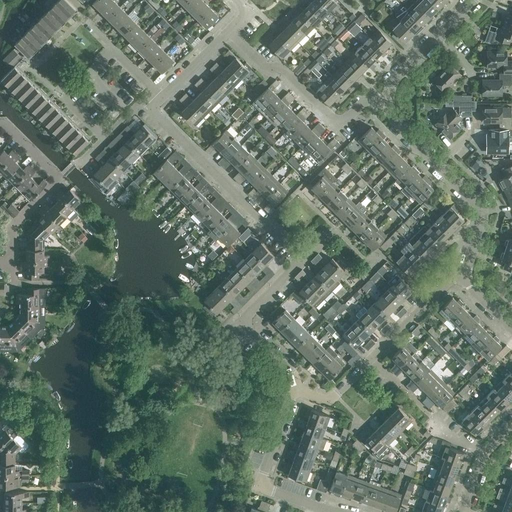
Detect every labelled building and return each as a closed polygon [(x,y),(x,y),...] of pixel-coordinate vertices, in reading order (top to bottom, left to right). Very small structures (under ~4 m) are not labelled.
[(17,63),(20,60),(26,54),(30,58),(78,10),(67,0),(58,0),(15,43),(17,46),(3,60),(12,68),(2,79),(77,154),(92,139),(17,63)] [(101,11),(112,0),(96,0),(93,3),(101,11)] [(109,19),(120,7),(113,0),(112,0),(101,11),(109,19)] [(191,12),(203,1),(202,0),(188,0),(184,5),(191,12)] [(323,19),(330,11),(319,0),(312,0),(313,1),(309,5),(323,19)] [(319,0),(330,11),(338,3),(335,0),(319,0)] [(430,17),(438,9),(429,0),(417,0),(415,2),(418,5),(430,17)] [(429,0),(438,9),(446,1),(445,0),(429,0)] [(157,1),(153,5),(160,13),(164,9),(157,1)] [(199,20),(211,8),(203,1),(191,12),(199,20)] [(410,13),(422,25),(427,20),(429,23),(433,19),(430,17),(418,5),(415,2),(407,10),(410,13)] [(323,19),(309,5),(305,10),(302,7),(298,10),(315,26),(323,19)] [(410,13),(407,10),(403,6),(395,15),(401,21),(402,21),(414,33),(417,30),(419,32),(424,27),(422,25),(410,13)] [(120,7),(109,19),(116,26),(128,15),(120,7)] [(211,8),(199,20),(207,28),(219,16),(211,8)] [(315,26),(298,10),(295,13),(298,16),(294,21),(307,34),(315,26)] [(128,15),(116,26),(124,34),(136,22),(128,15)] [(358,25),(363,20),(359,16),(355,21),(358,25)] [(307,34),(294,21),(289,25),(286,22),(283,26),(299,42),(307,34)] [(355,36),(362,29),(357,24),(355,21),(354,21),(347,29),(355,36)] [(414,33),(402,21),(393,29),(406,41),(414,33)] [(132,42),(143,30),(136,22),(124,34),(132,42)] [(346,27),(341,22),(333,30),(338,35),(346,27)] [(511,25),(504,23),(502,29),(497,27),(495,32),(489,30),(485,42),(491,44),(503,44),(503,42),(509,44),(511,38),(511,25)] [(299,42),(283,26),(280,29),(283,32),(278,36),(292,50),(299,42)] [(379,29),(371,37),(384,50),(392,42),(379,29)] [(147,34),(143,30),(132,42),(139,49),(151,37),(154,34),(151,30),(147,34)] [(292,50),(278,36),(274,40),(271,38),(267,41),(284,58),(292,50)] [(151,37),(139,49),(147,57),(159,45),(151,37)] [(330,43),(327,39),(324,37),(317,44),(323,50),(330,43)] [(387,53),(384,50),(371,37),(363,45),(376,58),(381,54),(383,56),(387,53)] [(159,45),(147,57),(154,64),(166,53),(159,45)] [(355,52),(369,66),(372,69),(375,65),(372,62),(376,58),(363,45),(355,52)] [(228,65),(241,79),(252,68),(246,62),(244,65),(229,50),(226,54),(233,61),(228,65)] [(504,73),(511,73),(511,60),(507,61),(507,51),(488,51),(488,66),(504,66),(504,73)] [(348,60),(361,73),(369,66),(355,52),(348,60)] [(166,53),(154,64),(162,72),(174,61),(166,53)] [(353,81),(361,73),(348,60),(340,68),(353,81)] [(307,65),(304,63),(302,61),(293,70),(298,75),(307,65)] [(312,71),(317,66),(313,62),(308,67),(312,71)] [(217,63),(213,66),(234,86),(241,79),(228,65),(224,70),(217,63)] [(445,91),(461,75),(451,64),(434,80),(445,91)] [(234,86),(213,66),(210,69),(217,76),(213,81),(226,94),(234,86)] [(353,81),(340,68),(332,75),(346,89),(353,81)] [(338,97),(346,89),(332,75),(328,71),(325,74),(329,79),(324,83),(338,97)] [(511,85),(511,73),(504,73),(500,73),(500,80),(483,80),(483,95),(502,95),(502,85),(511,85)] [(226,94),(213,81),(209,85),(201,78),(198,81),(219,102),(226,94)] [(268,84),(264,79),(257,86),(261,91),(268,84)] [(261,110),(277,95),(272,90),(279,83),(276,80),(269,87),(253,102),(261,110)] [(198,96),(211,109),(219,102),(198,81),(195,84),(202,92),(198,96)] [(340,99),(338,97),(324,83),(316,91),(330,104),(335,100),(337,102),(340,99)] [(277,95),(261,110),(269,118),(271,116),(292,95),(288,92),(284,97),(281,99),(277,95)] [(186,93),(183,96),(203,117),(211,109),(198,96),(193,100),(186,93)] [(271,116),(269,118),(277,126),(279,123),(292,110),(288,106),(295,99),(292,95),(271,116)] [(203,117),(183,96),(180,100),(187,107),(182,112),(195,125),(203,117)] [(300,118),(307,111),(304,107),(297,115),(292,110),(279,123),(286,131),(300,118)] [(500,129),(505,129),(511,129),(511,117),(502,117),(502,107),(483,107),(483,122),(500,122),(500,129)] [(462,117),(453,108),(448,114),(447,113),(436,124),(450,138),(461,127),(456,123),(462,117)] [(300,118),(286,131),(284,134),(291,141),(294,139),(298,134),(307,125),(303,121),(306,118),(310,114),(307,111),(300,118)] [(225,118),(222,121),(227,126),(231,122),(226,117),(225,118)] [(249,123),(244,127),(247,131),(252,126),(249,123)] [(302,146),(322,126),(319,123),(312,130),(307,125),(294,139),(302,146)] [(135,133),(148,146),(156,137),(144,125),(135,133)] [(262,125),(257,131),(264,138),(265,137),(269,133),(262,125)] [(307,157),(323,141),(319,137),(321,134),(326,129),(322,126),(302,146),(299,149),(307,157)] [(366,148),(380,135),(382,132),(379,129),(376,131),(372,127),(358,140),(366,148)] [(511,128),(511,129),(505,129),(500,129),(491,129),(491,135),(488,135),(488,152),(508,152),(508,136),(511,135),(511,128)] [(221,151),(234,137),(226,129),(206,150),(209,153),(217,146),(221,151)] [(383,138),(386,136),(382,132),(380,135),(366,148),(374,156),(387,142),(383,138)] [(127,141),(140,154),(148,146),(135,133),(127,141)] [(269,133),(265,137),(272,145),(277,140),(269,133)] [(222,166),(242,145),(234,137),(221,151),(226,155),(218,162),(222,166)] [(323,141),(307,157),(315,165),(317,162),(320,165),(324,161),(321,158),(324,155),(327,158),(341,144),(334,138),(327,145),(323,141)] [(132,162),(140,154),(127,141),(119,149),(132,162)] [(387,142),(374,156),(382,164),(398,148),(394,144),(392,147),(387,142)] [(236,166),(250,153),(242,145),(222,166),(225,169),(229,164),(232,162),(236,166)] [(162,160),(172,151),(167,147),(158,156),(162,160)] [(389,171),(403,158),(398,153),(401,151),(398,148),(382,164),(389,171)] [(0,169),(17,153),(13,149),(8,154),(4,150),(1,153),(0,154),(0,169)] [(132,162),(119,149),(111,158),(124,170),(132,162)] [(349,153),(344,149),(340,153),(344,157),(349,153)] [(0,169),(8,177),(20,165),(16,161),(21,156),(17,153),(0,169)] [(250,153),(236,166),(241,170),(234,178),(237,181),(257,160),(250,153)] [(116,178),(124,170),(111,158),(107,162),(99,154),(95,158),(103,166),(116,178)] [(397,179),(410,166),(403,158),(389,171),(397,179)] [(163,180),(175,167),(167,159),(155,172),(163,180)] [(505,191),(511,187),(511,159),(503,159),(507,167),(505,169),(508,175),(499,180),(505,191)] [(252,181),(265,168),(257,160),(237,181),(240,184),(247,177),(252,181)] [(20,165),(8,177),(15,185),(32,168),(29,164),(24,169),(20,165)] [(296,168),(307,178),(310,174),(300,164),(296,168)] [(403,188),(418,173),(420,172),(412,164),(410,166),(397,179),(395,181),(403,188)] [(116,178),(103,166),(95,174),(91,179),(100,188),(104,184),(107,187),(116,178)] [(349,166),(344,171),(347,174),(352,169),(349,166)] [(171,188),(184,176),(175,167),(163,180),(171,188)] [(316,192),(314,195),(317,198),(320,195),(333,182),(337,178),(325,167),(311,182),(314,185),(312,187),(316,192)] [(23,193),(35,180),(31,177),(36,172),(32,168),(15,185),(23,193)] [(265,168),(252,181),(259,189),(273,176),(265,168)] [(138,185),(146,177),(142,173),(134,181),(138,185)] [(423,178),(418,173),(403,188),(401,190),(409,198),(413,194),(428,178),(425,175),(423,178)] [(179,196),(192,184),(184,176),(171,188),(179,196)] [(267,197),(280,183),(273,176),(259,189),(257,191),(252,196),(256,199),(263,192),(267,197)] [(428,178),(413,194),(420,202),(434,189),(429,184),(432,182),(428,178)] [(35,180),(23,193),(31,201),(37,194),(38,194),(40,192),(39,192),(48,183),(44,179),(39,184),(35,180)] [(134,180),(126,188),(132,194),(140,186),(134,180)] [(327,203),(341,190),(333,182),(320,195),(327,203)] [(288,191),(280,183),(267,197),(271,201),(264,208),(268,212),(288,191)] [(187,204),(200,192),(192,184),(179,196),(187,204)] [(58,192),(75,209),(83,201),(70,189),(66,193),(61,188),(58,192)] [(252,196),(257,191),(254,188),(249,193),(252,196)] [(387,189),(382,195),(386,200),(392,194),(387,189)] [(335,211),(348,197),(341,190),(327,203),(335,211)] [(79,214),(75,209),(58,192),(54,196),(59,201),(55,205),(67,217),(71,221),(79,214)] [(200,192),(187,204),(195,212),(208,200),(200,192)] [(380,196),(375,201),(378,204),(383,200),(380,196)] [(343,218),(356,205),(348,197),(335,211),(343,218)] [(393,198),(389,202),(395,208),(399,204),(393,198)] [(429,199),(424,203),(430,208),(434,204),(429,199)] [(203,220),(216,208),(208,200),(195,212),(203,220)] [(359,201),(356,205),(343,218),(350,226),(364,213),(367,209),(359,201)] [(461,210),(454,203),(443,214),(459,230),(462,227),(460,224),(465,219),(458,213),(461,210)] [(12,204),(9,206),(6,210),(14,217),(20,212),(12,204)] [(67,217),(55,205),(51,209),(46,204),(42,207),(59,224),(67,217)] [(409,213),(402,206),(397,210),(405,217),(409,213)] [(59,224),(42,207),(39,211),(44,216),(39,220),(43,223),(52,232),(59,224)] [(200,224),(208,232),(224,216),(216,208),(203,220),(200,224)] [(358,233),(371,220),(364,213),(350,226),(358,233)] [(456,233),(459,230),(443,214),(435,222),(449,235),(453,231),(456,233)] [(216,240),(219,237),(232,224),(224,216),(208,232),(216,240)] [(409,226),(413,222),(409,218),(405,222),(409,226)] [(371,220),(358,233),(362,237),(359,240),(363,244),(365,241),(379,228),(371,220)] [(449,235),(435,222),(428,229),(444,245),(447,242),(444,239),(449,235)] [(30,249),(44,249),(44,239),(52,232),(43,223),(32,234),(32,243),(30,243),(30,249)] [(232,224),(219,237),(228,245),(240,232),(232,224)] [(93,233),(96,230),(92,225),(88,228),(93,233)] [(401,234),(406,230),(401,225),(397,230),(401,234)] [(417,234),(420,237),(434,250),(438,246),(440,249),(444,245),(428,229),(424,226),(417,234)] [(243,241),(252,233),(253,232),(248,228),(239,237),(243,241)] [(387,236),(379,228),(365,241),(373,249),(387,236)] [(398,237),(393,233),(381,245),(385,250),(398,237)] [(426,258),(434,250),(420,237),(417,234),(409,241),(412,245),(426,258)] [(426,258),(412,245),(409,241),(401,249),(405,252),(418,266),(426,258)] [(253,251),(266,264),(274,255),(262,243),(253,251)] [(27,260),(51,260),(51,255),(44,255),(44,249),(30,249),(27,249),(27,260)] [(511,251),(506,249),(502,260),(506,261),(504,267),(511,269),(511,251)] [(245,259),(258,272),(266,264),(253,251),(245,259)] [(418,266),(405,252),(397,260),(410,274),(418,266)] [(333,258),(324,267),(337,279),(345,271),(333,258)] [(250,280),(258,272),(245,259),(237,267),(250,280)] [(51,260),(27,260),(27,271),(26,271),(26,278),(39,278),(39,271),(44,271),(44,265),(51,265),(51,260)] [(229,275),(242,288),(250,280),(237,267),(229,275)] [(332,291),(340,283),(337,279),(324,267),(316,275),(332,291)] [(364,279),(369,274),(364,269),(359,275),(364,279)] [(264,285),(271,278),(267,274),(260,281),(264,285)] [(392,286),(405,298),(413,290),(397,274),(388,282),(392,286)] [(234,296),(242,288),(229,275),(221,284),(234,296)] [(332,291),(316,275),(308,283),(324,299),(332,291)] [(369,279),(362,287),(366,292),(374,284),(373,283),(369,279)] [(324,299),(308,283),(300,291),(316,307),(324,299)] [(234,296),(221,284),(213,292),(226,304),(234,296)] [(397,306),(405,298),(392,286),(384,294),(397,306)] [(21,305),(41,305),(41,288),(28,288),(28,294),(17,294),(17,299),(15,299),(15,303),(21,303),(21,305)] [(248,301),(255,294),(251,290),(244,297),(248,301)] [(300,303),(305,299),(295,290),(291,294),(300,303)] [(226,304),(213,292),(205,300),(207,303),(203,307),(213,316),(217,312),(217,313),(226,304)] [(397,306),(384,294),(376,302),(388,314),(397,306)] [(444,323),(448,319),(461,305),(464,303),(460,299),(457,301),(453,297),(446,304),(443,301),(433,311),(444,323)] [(388,314),(376,302),(368,310),(380,322),(388,314)] [(341,314),(348,307),(345,304),(343,304),(337,310),(341,314)] [(20,314),(46,324),(46,305),(41,305),(21,305),(20,314)] [(281,330),(294,317),(281,305),(271,315),(275,319),(273,321),(281,330)] [(456,327),(469,313),(461,305),(448,319),(456,327)] [(380,322),(368,310),(364,306),(356,314),(360,318),(372,330),(380,322)] [(456,327),(464,335),(477,321),(480,318),(477,315),(474,318),(469,313),(456,327)] [(14,320),(32,338),(46,324),(20,314),(14,320)] [(289,338),(302,325),(294,317),(281,330),(289,338)] [(372,330),(360,318),(352,326),(364,339),(372,330)] [(19,351),(32,338),(14,320),(8,326),(19,351)] [(472,343),(485,329),(477,321),(464,335),(472,343)] [(0,351),(19,351),(8,326),(0,326),(0,325),(0,351)] [(302,325),(289,338),(297,346),(310,333),(302,325)] [(364,339),(352,326),(343,334),(356,347),(364,339)] [(480,351),(494,337),(485,329),(472,343),(480,351)] [(310,333),(297,346),(306,354),(318,341),(310,333)] [(494,337),(480,351),(488,359),(502,346),(498,342),(500,339),(496,335),(494,337)] [(438,344),(430,336),(427,340),(435,348),(438,344)] [(48,346),(42,340),(38,344),(44,350),(48,346)] [(306,354),(314,362),(326,349),(318,341),(306,354)] [(394,373),(414,352),(417,349),(409,341),(392,357),(398,362),(391,369),(394,373)] [(349,343),(344,347),(354,357),(357,361),(362,356),(358,353),(349,343)] [(448,351),(452,347),(448,343),(444,347),(448,351)] [(446,352),(438,344),(435,348),(443,356),(446,352)] [(501,360),(511,349),(507,345),(496,356),(501,360)] [(322,370),(334,357),(338,354),(329,346),(326,349),(314,362),(322,370)] [(452,347),(448,351),(456,359),(460,355),(456,351),(452,347)] [(409,374),(422,360),(414,352),(394,373),(397,376),(404,369),(409,374)] [(343,366),(334,357),(322,370),(330,378),(343,366)] [(464,367),(468,363),(464,359),(460,363),(464,367)] [(410,389),(430,368),(422,360),(409,374),(414,378),(406,385),(410,389)] [(425,390),(439,376),(430,368),(410,389),(413,392),(420,385),(425,390)] [(477,379),(481,374),(477,370),(473,375),(469,379),(473,383),(477,379)] [(503,380),(511,389),(511,372),(503,380)] [(426,405),(447,384),(439,376),(425,390),(430,394),(423,401),(426,405)] [(508,401),(511,397),(511,389),(503,380),(495,388),(508,401)] [(447,384),(426,405),(429,408),(436,401),(441,406),(455,393),(447,384)] [(467,392),(463,388),(459,392),(463,396),(467,392)] [(487,396),(500,410),(503,412),(506,409),(503,406),(508,401),(495,388),(487,396)] [(492,418),(500,410),(487,396),(479,404),(492,418)] [(448,413),(457,404),(452,399),(443,408),(448,413)] [(17,400),(12,405),(19,412),(24,407),(17,400)] [(492,418),(479,404),(470,412),(486,428),(490,425),(487,422),(492,418)] [(390,415),(404,429),(412,421),(399,407),(390,415)] [(308,420),(326,427),(330,416),(312,409),(308,420)] [(486,428),(470,412),(462,420),(475,434),(481,429),(483,431),(486,428)] [(382,424),(396,437),(404,429),(390,415),(382,424)] [(308,420),(304,431),(322,438),(326,427),(308,420)] [(3,427),(5,429),(0,434),(0,449),(1,451),(18,434),(19,433),(15,429),(16,428),(9,421),(3,427)] [(374,432),(388,445),(396,437),(382,424),(374,432)] [(300,442),(318,448),(322,450),(326,439),(322,438),(304,431),(300,442)] [(391,448),(388,445),(374,432),(366,440),(375,449),(372,453),(378,459),(380,460),(391,448)] [(28,444),(18,434),(1,451),(3,452),(3,457),(1,457),(1,464),(15,464),(15,454),(19,451),(20,452),(23,452),(28,447),(28,444)] [(314,459),(318,448),(300,442),(297,453),(314,459)] [(442,457),(460,463),(462,457),(465,458),(467,454),(464,453),(464,452),(446,446),(442,457)] [(412,453),(408,449),(404,453),(408,457),(412,453)] [(314,459),(297,453),(293,463),(311,470),(314,459)] [(456,474),(460,463),(442,457),(438,468),(456,474)] [(29,475),(29,470),(15,470),(15,464),(1,464),(0,463),(0,475),(22,475),(29,475)] [(311,470),(293,463),(289,474),(306,481),(311,470)] [(392,470),(391,472),(397,474),(400,467),(394,465),(393,467),(392,470)] [(456,474),(438,468),(434,478),(452,485),(456,474)] [(340,496),(341,493),(348,475),(337,471),(330,489),(337,491),(336,494),(340,496)] [(0,475),(0,486),(21,487),(21,480),(29,480),(29,475),(22,475),(0,475)] [(352,497),(358,479),(348,475),(341,493),(352,497)] [(332,478),(326,476),(325,480),(320,479),(317,489),(326,493),(332,478)] [(448,496),(452,485),(434,478),(430,489),(448,496)] [(358,479),(352,497),(363,500),(369,482),(358,479)] [(370,480),(369,482),(363,500),(362,504),(366,505),(367,502),(373,504),(380,486),(381,484),(370,480)] [(511,485),(511,486),(509,492),(500,488),(498,493),(511,497),(511,485)] [(384,508),(391,490),(380,486),(373,504),(384,508)] [(426,500),(444,506),(446,500),(450,502),(452,497),(448,496),(430,489),(426,500)] [(391,490),(384,508),(394,511),(395,511),(402,494),(391,490)] [(5,503),(22,503),(22,497),(29,497),(29,492),(15,492),(15,491),(12,491),(12,492),(5,492),(5,503)] [(511,497),(498,493),(497,497),(506,501),(504,507),(511,509),(511,497)] [(262,511),(266,502),(262,500),(258,510),(252,507),(249,511),(245,511),(244,511),(243,511),(262,511)] [(426,511),(442,511),(444,506),(426,500),(422,510),(426,511)] [(267,511),(271,503),(266,502),(262,511),(267,511)] [(22,509),(22,503),(5,503),(5,511),(29,511),(29,509),(22,509)]
